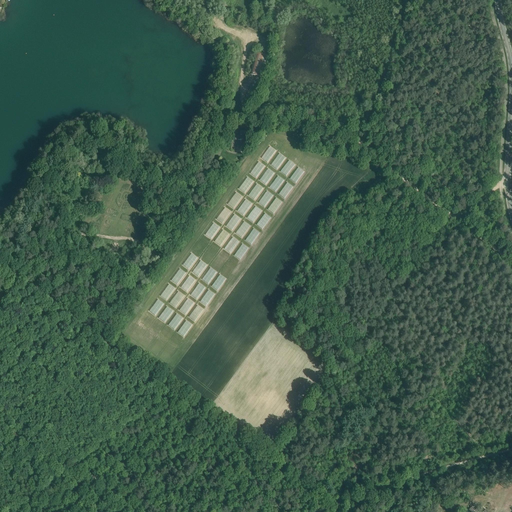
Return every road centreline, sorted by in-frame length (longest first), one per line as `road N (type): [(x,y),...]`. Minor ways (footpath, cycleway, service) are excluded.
road 1 (track): [(220,106),(350,131),(511,261)]
road 2 (track): [(0,261),(270,462)]
road 3 (track): [(8,511),(171,391)]
road 4 (track): [(486,455),(310,511)]
road 5 (track): [(0,411),(141,511)]
